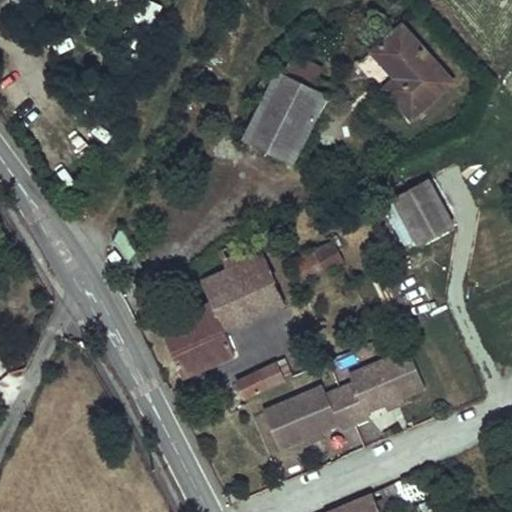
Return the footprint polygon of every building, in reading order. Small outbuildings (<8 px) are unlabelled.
[(397,25),(367,51),(391,78),(379,89),(405,118),(447,81),(397,25)] [(295,52),(283,76),(313,90),(324,65),(295,52)] [(313,90),(283,76),(271,69),(237,140),(264,153),(287,164),(308,121),(321,94),(313,90)] [(454,225),(430,179),(393,199),(417,245),(454,225)] [(120,228),(112,243),(127,265),(136,252),(120,228)] [(325,230),(284,252),(300,284),(342,261),(325,230)] [(213,303),(162,326),(184,378),(230,356),(220,332),(280,304),(251,240),(218,256),(226,272),(202,281),(213,303)] [(425,388),(409,349),(349,374),(353,381),(339,387),(355,424),(369,418),(367,412),(385,405),(403,397),(425,388)] [(236,382),(245,401),(281,384),(272,366),(236,382)] [(264,411),(280,449),(302,440),(320,432),(337,425),(340,431),(355,424),(339,387),(326,392),(322,385),(264,411)] [(403,397),(385,405),(387,410),(405,403),(403,397)] [(320,432),(302,440),(304,446),(323,438),(320,432)] [(425,472),(334,511),(385,511),(417,499),(434,491),(425,472)] [(434,491),(417,499),(420,506),(437,498),(434,491)] [(442,511),(437,498),(420,506),(422,511),(442,511)]
